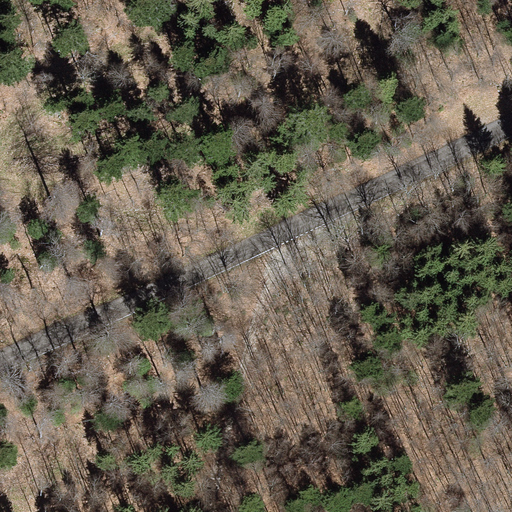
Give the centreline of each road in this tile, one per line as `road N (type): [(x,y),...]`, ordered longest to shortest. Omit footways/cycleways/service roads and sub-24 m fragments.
road 1 (tertiary): [(511,119),(0,361)]
road 2 (track): [(182,511),(231,408),(256,307),(259,236)]
